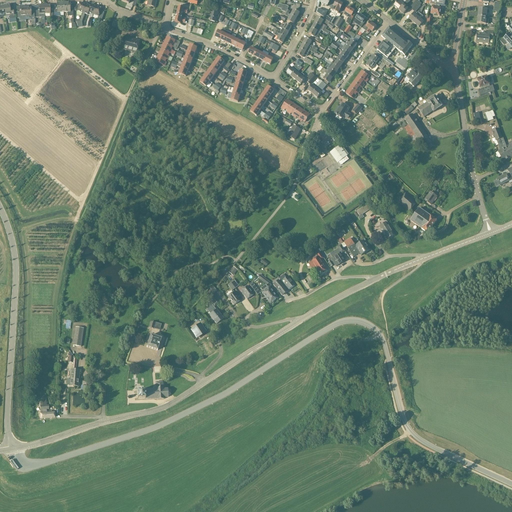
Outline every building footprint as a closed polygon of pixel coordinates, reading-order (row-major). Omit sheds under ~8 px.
[(398,0),(398,1),(394,6),(399,11),(407,1),(406,0),(403,0),(402,1),(401,0),(398,0)] [(407,1),(399,11),(403,15),(408,9),(405,7),(410,2),(407,0),(407,1)] [(416,0),(409,8),(412,10),(419,2),(420,0),(416,0)] [(439,0),(430,0),(430,4),(433,5),(433,6),(432,6),(431,15),(439,16),(441,9),(439,9),(439,7),(440,6),(442,6),(445,1),(441,0),(439,0)] [(336,1),(334,6),(332,6),(331,9),(333,11),(338,13),(343,4),(336,1)] [(421,4),(419,2),(412,10),(415,13),(420,6),(421,4)] [(57,9),(54,9),(54,17),(60,17),(60,13),(63,13),(63,3),(57,4),(57,8),(57,9)] [(63,3),(63,13),(67,13),(68,16),(73,16),(73,7),(70,7),(70,3),(63,3)] [(77,12),(82,14),(86,3),(85,3),(83,4),(80,3),(79,6),(74,5),(74,11),(77,12)] [(86,3),(82,14),(80,20),(80,22),(82,22),(84,14),(87,15),(88,14),(90,7),(88,6),(87,3),(86,3)] [(45,18),(44,15),(44,4),(42,4),(42,6),(39,6),(39,12),(36,12),(36,18),(45,18)] [(46,4),(44,4),(44,15),(50,14),(50,17),(53,17),(53,11),(50,11),(50,6),(46,6),(46,4)] [(279,4),(277,8),(282,9),(281,11),(285,12),(289,14),(290,12),(287,10),(287,9),(284,8),(285,6),(279,4)] [(4,6),(5,17),(9,16),(9,20),(15,19),(13,9),(11,9),(10,5),(4,6)] [(93,15),(97,5),(96,5),(94,6),(91,5),(90,7),(88,14),(93,15)] [(97,5),(93,15),(98,17),(97,19),(101,20),(103,13),(100,12),(101,9),(99,8),(97,5)] [(31,6),(25,7),(26,16),(29,16),(29,18),(34,18),(34,12),(31,12),(31,6)] [(177,14),(182,16),(183,13),(187,14),(188,10),(184,9),(184,8),(178,6),(177,14)] [(22,17),(26,16),(25,7),(20,7),(20,13),(17,13),(17,19),(22,19),(22,17)] [(345,12),(344,15),(350,19),(351,16),(352,16),(354,11),(348,7),(345,12)] [(477,17),(478,17),(486,18),(487,14),(489,14),(489,11),(487,10),(483,10),(483,9),(478,8),(477,17)] [(291,15),(296,19),(299,13),(294,10),(291,15)] [(289,14),(285,12),(284,15),(289,18),(288,21),(293,24),(296,19),(289,14)] [(418,18),(419,18),(420,17),(421,15),(420,14),(419,13),(416,16),(414,14),(409,19),(414,24),(414,23),(418,18)] [(182,18),(182,16),(177,14),(175,22),(180,24),(181,22),(185,23),(186,19),(182,18)] [(365,19),(359,14),(356,19),(354,23),(361,28),(365,22),(364,21),(365,19)] [(334,26),(339,17),(337,20),(333,17),(331,19),(329,23),(334,26)] [(343,20),(339,17),(334,26),(338,28),(343,20)] [(314,23),(326,30),(327,27),(322,24),(323,21),(317,18),(314,23)] [(423,22),(419,18),(418,18),(414,23),(414,24),(419,28),(423,22)] [(121,30),(123,23),(113,20),(111,27),(121,30)] [(364,26),(362,29),(369,33),(371,31),(372,32),(376,27),(370,22),(366,27),(364,26)] [(314,23),(311,29),(319,33),(321,30),(324,32),(326,30),(314,23)] [(281,25),(280,28),(283,30),(288,33),(291,28),(286,24),(284,27),(281,25)] [(267,28),(274,32),(278,34),(279,31),(276,29),(269,25),(267,28)] [(385,40),(377,50),(384,56),(388,58),(396,49),(400,52),(401,53),(400,54),(402,56),(403,55),(404,56),(412,46),(408,42),(389,27),(381,37),(385,40)] [(215,38),(221,41),(224,34),(226,30),(223,29),(221,33),(218,31),(215,38)] [(311,29),(308,34),(314,37),(316,38),(317,37),(317,38),(317,37),(319,33),(311,29)] [(288,33),(283,30),(280,35),(285,38),(288,33)] [(477,34),(476,43),(489,44),(489,37),(493,37),(493,32),(486,31),(486,35),(477,34)] [(278,34),(274,32),(273,34),(278,37),(277,40),(282,43),(285,38),(280,35),(278,34)] [(224,34),(221,41),(226,43),(229,36),(224,34)] [(503,39),(500,42),(503,45),(506,42),(508,45),(506,47),(509,50),(511,48),(511,47),(511,37),(509,34),(503,39)] [(229,36),(226,43),(231,46),(235,39),(229,36)] [(139,41),(126,37),(122,50),(136,54),(139,41)] [(166,41),(165,44),(172,47),(174,48),(175,44),(174,44),(175,41),(167,37),(165,40),(166,41)] [(235,39),(231,46),(237,48),(240,42),(235,39)] [(306,39),(303,44),(314,50),(316,52),(318,49),(310,45),(312,42),(306,39)] [(346,44),(353,50),(357,45),(351,41),(349,44),(347,42),(346,44)] [(240,42),(237,48),(243,51),(246,44),(240,42)] [(353,50),(346,44),(343,47),(337,42),(335,44),(350,55),(353,50)] [(163,47),(162,50),(169,53),(174,55),(176,52),(172,51),(172,50),(171,50),(172,47),(165,44),(164,43),(162,47),(163,47)] [(334,43),(331,47),(334,49),(335,50),(337,49),(338,49),(340,51),(340,52),(342,54),(341,56),(339,58),(344,62),(346,60),(350,55),(344,51),(335,44),(334,43)] [(314,50),(303,44),(300,49),(308,54),(310,52),(315,55),(317,52),(316,52),(314,50)] [(188,51),(195,54),(197,48),(190,46),(188,51)] [(248,54),(254,57),(257,51),(251,48),(248,54)] [(161,53),(159,56),(168,60),(169,57),(168,56),(169,53),(162,50),(161,49),(159,53),(161,53)] [(307,57),(308,54),(300,49),(297,55),(303,58),(304,55),(307,57)] [(186,57),(192,60),(195,54),(188,51),(186,57)] [(257,51),(254,57),(259,60),(262,54),(257,51)] [(324,57),(324,58),(325,59),(326,59),(327,59),(327,58),(329,56),(331,57),(333,54),(328,51),(326,54),(324,57)] [(264,62),(267,57),(262,54),(259,60),(264,62)] [(158,60),(156,62),(165,66),(167,63),(165,62),(167,59),(159,56),(158,55),(156,59),(158,60)] [(369,61),(378,67),(379,68),(382,64),(378,62),(379,60),(373,56),(369,61)] [(186,57),(183,63),(190,65),(192,60),(186,57)] [(273,60),(267,57),(264,62),(270,65),(273,60)] [(214,63),(221,67),(224,62),(218,58),(214,63)] [(328,61),(339,69),(344,62),(339,58),(336,62),(333,59),(332,60),(330,59),(329,59),(329,60),(328,61)] [(390,65),(382,59),(380,61),(388,67),(390,65)] [(286,73),(291,77),(300,66),(302,63),(297,60),(295,63),(297,64),(292,69),(291,68),(290,68),(288,66),(285,70),(287,72),(286,73)] [(339,69),(328,61),(327,63),(330,65),(330,66),(328,68),(336,74),(339,69)] [(375,72),(378,67),(369,61),(366,66),(373,71),(371,73),(377,77),(379,78),(380,76),(379,75),(375,72)] [(190,65),(183,63),(182,66),(178,64),(177,67),(181,68),(188,71),(190,65)] [(211,68),(217,72),(221,67),(214,63),(211,68)] [(300,66),(291,77),(296,81),(300,76),(297,74),(299,71),(302,68),(300,66)] [(326,71),(320,67),(319,69),(332,78),(336,74),(328,68),(326,71)] [(181,68),(179,74),(186,77),(188,71),(181,68)] [(207,73),(213,77),(217,72),(211,68),(207,73)] [(317,70),(320,72),(320,73),(323,75),(325,77),(323,80),(324,80),(328,83),(329,83),(332,78),(319,69),(318,68),(317,70)] [(240,71),(238,77),(245,79),(247,73),(240,71)] [(361,75),(359,78),(365,82),(366,83),(368,80),(367,79),(369,76),(362,71),(360,74),(361,75)] [(413,72),(406,78),(404,80),(408,84),(409,83),(410,84),(414,88),(422,79),(418,75),(417,76),(413,72)] [(204,77),(210,82),(213,77),(207,73),(204,77)] [(300,76),(296,81),(301,85),(305,80),(302,78),(304,75),(302,74),(300,76)] [(309,82),(308,83),(311,85),(312,84),(316,78),(314,76),(309,81),(309,82)] [(404,79),(401,76),(396,84),(398,86),(400,84),(404,79)] [(212,84),(210,82),(204,77),(200,83),(206,87),(208,84),(211,86),(212,84)] [(245,79),(238,77),(236,83),(243,85),(245,79)] [(357,80),(355,83),(361,88),(362,88),(364,85),(363,84),(365,82),(359,78),(358,77),(356,79),(357,80)] [(480,89),(481,90),(478,91),(480,96),(494,92),(493,86),(490,87),(489,86),(487,77),(481,79),(480,78),(478,79),(477,80),(480,89)] [(310,88),(308,91),(312,94),(320,85),(323,82),(321,81),(316,86),(313,84),(312,85),(312,86),(311,85),(310,87),(310,88)] [(320,85),(312,94),(317,98),(321,93),(327,86),(323,82),(320,85)] [(353,86),(351,89),(357,93),(358,94),(360,91),(359,90),(361,88),(355,83),(353,82),(352,85),(353,86)] [(234,89),(241,91),(243,85),(236,83),(234,89)] [(264,92),(270,96),(274,91),(268,87),(264,92)] [(349,91),(347,94),(354,99),(356,96),(355,95),(357,93),(351,89),(349,88),(348,90),(349,91)] [(232,94),(240,97),(241,91),(234,89),(232,94)] [(270,96),(264,92),(261,97),(267,101),(270,96)] [(238,103),(240,97),(232,94),(231,100),(238,103)] [(264,106),(265,103),(267,101),(261,97),(257,102),(264,106)] [(424,118),(433,112),(434,112),(442,107),(435,97),(427,102),(427,103),(418,109),(424,118)] [(282,107),(281,109),(284,111),(285,110),(288,111),(292,104),(293,104),(289,101),(289,102),(286,101),(282,107)] [(264,106),(257,102),(254,107),(260,111),(264,106)] [(410,106),(404,112),(407,115),(413,110),(413,109),(417,105),(415,103),(411,107),(410,106)] [(288,111),(287,112),(290,115),(291,114),(293,115),(298,108),(298,107),(295,105),(295,106),(292,104),(288,111)] [(337,109),(334,114),(337,115),(336,116),(341,119),(342,118),(343,119),(344,117),(348,119),(351,115),(347,112),(349,108),(342,104),(338,110),(337,109)] [(270,118),(265,115),(260,111),(254,107),(250,112),(257,116),(258,114),(268,120),(270,118)] [(293,115),(292,116),(296,118),(296,117),(299,119),(303,112),(304,111),(301,109),(301,110),(298,108),(293,115)] [(484,114),(487,122),(493,120),(492,117),(495,116),(493,111),(490,112),(484,114)] [(299,119),(298,120),(301,122),(302,121),(305,123),(310,115),(307,113),(306,114),(303,112),(299,119)] [(412,114),(404,120),(408,126),(404,128),(411,138),(415,135),(417,137),(417,138),(418,140),(426,135),(412,114)] [(300,130),(293,126),(288,136),(295,140),(300,130)] [(498,129),(492,131),(496,141),(500,151),(498,152),(503,162),(511,157),(507,147),(503,138),(502,138),(498,129)] [(342,150),(340,146),(330,153),(337,163),(349,155),(344,148),(342,150)] [(497,180),(500,186),(508,182),(510,184),(511,182),(511,168),(508,170),(510,174),(506,176),(506,175),(497,180)] [(437,197),(430,192),(424,201),(431,205),(437,197)] [(397,202),(401,206),(403,208),(409,212),(417,203),(406,193),(401,198),(397,202)] [(369,203),(356,212),(360,216),(358,218),(360,221),(364,218),(362,215),(372,208),(369,203)] [(426,221),(433,226),(436,221),(419,209),(414,216),(423,222),(424,221),(425,222),(426,221)] [(428,233),(433,226),(426,221),(425,222),(424,221),(423,222),(414,216),(410,221),(428,233)] [(379,227),(387,240),(394,236),(386,222),(379,227)] [(342,230),(337,234),(340,238),(346,234),(342,230)] [(361,256),(365,253),(359,244),(357,246),(355,243),(353,244),(350,239),(344,243),(350,252),(353,257),(359,253),(361,256)] [(359,244),(365,253),(370,250),(364,241),(359,244)] [(340,255),(337,250),(332,253),(335,258),(332,260),(336,267),(345,261),(341,254),(340,255)] [(311,258),(310,259),(312,261),(312,262),(318,272),(320,274),(322,273),(323,274),(324,273),(325,273),(325,272),(325,271),(327,270),(321,260),(323,259),(319,253),(317,254),(316,255),(315,255),(315,256),(311,258)] [(279,278),(284,285),(288,290),(295,285),(288,277),(286,278),(284,274),(279,278)] [(278,281),(273,285),(282,296),(287,291),(278,281)] [(250,286),(257,295),(260,293),(253,284),(252,283),(249,284),(250,286)] [(247,286),(241,291),(247,300),(253,295),(247,286)] [(268,287),(261,292),(270,304),(277,299),(268,287)] [(234,305),(240,301),(234,292),(228,297),(234,305)] [(208,311),(211,315),(209,316),(216,324),(223,319),(216,311),(214,307),(215,306),(214,305),(219,301),(213,294),(209,298),(213,304),(212,305),(209,307),(210,309),(208,311)] [(199,326),(191,331),(197,338),(204,333),(199,326)] [(84,329),(75,328),(73,346),(81,347),(84,329)] [(157,351),(161,339),(150,336),(146,347),(157,351)] [(70,386),(74,386),(75,370),(71,370),(70,380),(67,379),(67,385),(70,385),(70,386)] [(137,400),(140,400),(156,399),(156,400),(164,400),(164,398),(168,398),(170,395),(170,391),(167,389),(163,389),(162,382),(155,383),(156,390),(144,391),(144,392),(136,392),(137,400)] [(42,406),(40,406),(40,410),(41,419),(48,418),(47,411),(47,410),(49,410),(48,406),(47,406),(42,406)]
